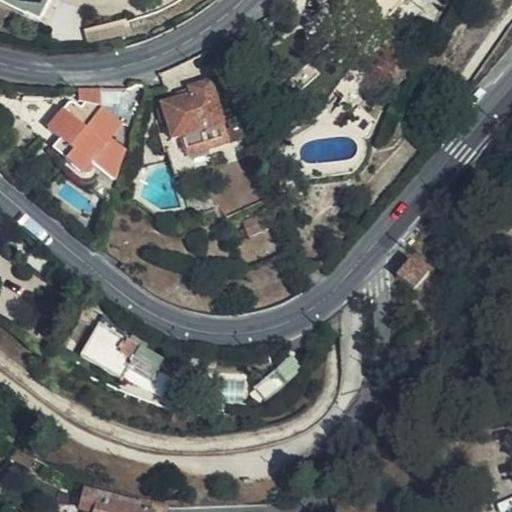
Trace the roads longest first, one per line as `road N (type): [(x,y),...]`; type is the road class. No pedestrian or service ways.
road 1 (tertiary): [(511,84),(338,286),(275,325),(239,332),(178,325),(111,285),(0,190)]
road 2 (tertiary): [(0,66),(85,73),(147,58),(201,33),(241,0)]
